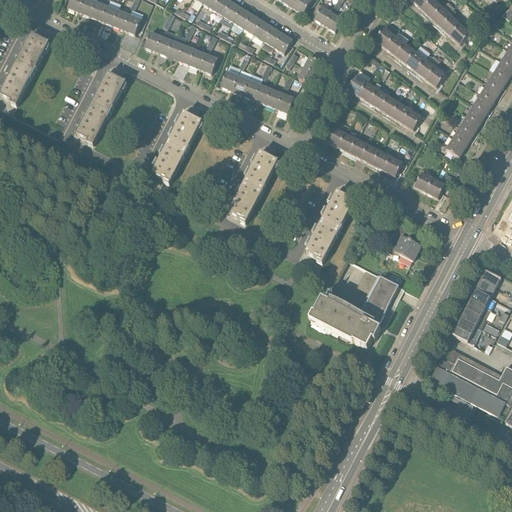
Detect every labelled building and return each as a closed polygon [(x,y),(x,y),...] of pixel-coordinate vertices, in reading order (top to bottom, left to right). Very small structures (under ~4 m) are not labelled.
[(71,0),(67,11),(79,16),(85,1),(83,0),(71,0)] [(135,0),(130,12),(132,14),(138,0),(135,0)] [(138,0),(132,14),(134,15),(141,1),(139,0),(138,0)] [(206,0),(203,7),(213,13),(221,0),(206,0)] [(221,0),(213,13),(223,19),(232,6),(222,0),(221,0)] [(285,0),(283,5),(293,12),(300,0),(285,0)] [(306,0),(300,0),(293,12),(303,18),(312,4),(306,0)] [(339,0),(332,12),(335,13),(342,0),(339,0)] [(342,0),(335,13),(337,15),(345,1),(342,0)] [(417,0),(413,5),(422,14),(433,2),(430,0),(417,0)] [(79,16),(90,20),(96,5),(85,1),(79,16)] [(422,14),(432,22),(443,11),(433,2),(422,14)] [(90,20),(101,25),(107,10),(96,5),(90,20)] [(223,19),(234,26),(242,12),(232,6),(223,19)] [(182,19),(184,15),(187,9),(184,8),(181,13),(177,11),(174,15),(182,19)] [(101,25),(113,29),(119,14),(107,10),(101,25)] [(315,22),(325,29),(333,17),(322,10),(315,22)] [(432,22),(441,31),(452,20),(443,11),(432,22)] [(234,26),(244,32),(252,18),(242,12),(234,26)] [(509,24),(511,20),(511,14),(509,12),(503,18),(509,24)] [(113,29),(124,34),(130,18),(119,14),(113,29)] [(182,19),(188,23),(191,18),(184,15),(182,19)] [(163,30),(166,31),(173,17),(171,16),(163,30)] [(166,31),(168,32),(175,19),(173,17),(166,31)] [(333,17),(325,29),(336,35),(343,23),(333,17)] [(130,18),(124,34),(135,38),(141,23),(130,18)] [(244,32),(254,38),(263,25),(252,18),(244,32)] [(441,31),(451,40),(462,29),(452,20),(441,31)] [(196,27),(203,30),(206,26),(198,22),(196,27)] [(254,38),(264,45),(273,31),(263,25),(254,38)] [(185,41),(187,43),(195,29),(192,28),(185,41)] [(192,38),(196,40),(200,32),(195,29),(187,43),(186,45),(188,47),(192,38)] [(451,40),(460,49),(471,37),(462,29),(451,40)] [(264,45),(275,51),(283,37),(273,31),(264,45)] [(375,44),(385,52),(395,39),(385,31),(375,44)] [(217,38),(224,41),(227,37),(219,33),(217,38)] [(144,51),(156,55),(162,40),(150,35),(144,51)] [(283,37),(275,51),(285,58),(293,44),(283,37)] [(34,77),(42,62),(49,47),(31,38),(16,68),(34,77)] [(206,52),(208,54),(216,40),(213,39),(206,52)] [(385,52),(396,60),(405,47),(395,39),(385,52)] [(156,55),(167,60),(173,44),(162,40),(156,55)] [(208,54),(211,55),(218,41),(216,40),(208,54)] [(167,60),(178,64),(184,49),(173,44),(167,60)] [(238,49),(246,53),(248,48),(241,45),(238,49)] [(396,60),(406,68),(415,55),(405,47),(396,60)] [(246,53),(252,56),(255,52),(248,48),(246,53)] [(178,64),(190,69),(196,53),(184,49),(178,64)] [(190,69),(201,73),(207,58),(196,53),(190,69)] [(406,68),(416,76),(426,63),(415,55),(406,68)] [(501,65),(511,72),(511,56),(508,55),(501,65)] [(240,70),(242,71),(249,57),(247,56),(240,70)] [(260,60),(267,64),(269,59),(262,56),(260,60)] [(290,62),(294,65),(298,58),(294,56),(290,62)] [(242,71),(244,72),(251,59),(249,57),(242,71)] [(207,58),(201,73),(212,78),(218,62),(207,58)] [(304,70),(317,77),(323,66),(310,59),(304,70)] [(285,69),(290,72),(294,65),(290,62),(285,69)] [(416,76),(426,84),(436,71),(426,63),(416,76)] [(494,76),(508,85),(511,77),(511,72),(501,65),(494,76)] [(261,81),(263,83),(270,69),(268,67),(261,81)] [(18,108),(26,93),(34,77),(16,68),(0,99),(18,108)] [(263,83),(265,84),(273,70),(270,69),(263,83)] [(298,81),(311,88),(317,77),(304,70),(298,81)] [(426,84),(437,91),(446,79),(436,71),(426,84)] [(221,90),(232,94),(238,79),(227,75),(221,90)] [(488,87),(501,96),(508,85),(494,76),(488,87)] [(110,117),(118,101),(126,86),(108,77),(92,107),(110,117)] [(282,92),(285,94),(292,80),(290,78),(282,92)] [(232,94),(243,99),(250,84),(238,79),(232,94)] [(285,94),(287,95),(294,81),(292,80),(285,94)] [(348,93),(359,100),(367,87),(356,80),(348,93)] [(243,99),(255,103),(261,88),(250,84),(243,99)] [(359,100),(370,107),(378,93),(367,87),(359,100)] [(481,98),(494,106),(501,96),(488,87),(481,98)] [(255,103),(266,108),(272,93),(261,88),(255,103)] [(266,108),(277,113),(284,97),(272,93),(266,108)] [(370,107),(381,114),(389,100),(378,93),(370,107)] [(284,97),(277,113),(289,117),(295,102),(284,97)] [(474,109),(487,117),(494,106),(481,98),(474,109)] [(381,114),(392,120),(400,107),(389,100),(381,114)] [(95,147),(103,132),(110,117),(92,107),(77,138),(95,147)] [(392,120),(403,127),(411,114),(400,107),(392,120)] [(467,120),(480,128),(487,117),(474,109),(467,120)] [(403,127),(414,134),(422,121),(411,114),(403,127)] [(187,156),(194,141),(202,126),(184,116),(169,147),(187,156)] [(460,131),(473,139),(480,128),(467,120),(460,131)] [(327,145),(338,151),(346,137),(334,131),(327,145)] [(453,142),(466,150),(473,139),(460,131),(453,142)] [(338,151),(350,157),(357,143),(346,137),(338,151)] [(466,150),(453,142),(446,153),(460,161),(466,150)] [(350,157),(361,163),(369,149),(357,143),(350,157)] [(171,187),(179,171),(187,156),(169,147),(153,177),(171,187)] [(361,163),(373,169),(380,155),(369,149),(361,163)] [(373,169),(384,175),(392,161),(380,155),(373,169)] [(263,195),(271,180),(279,165),(261,156),(245,186),(263,195)] [(392,161),(384,175),(396,180),(403,167),(392,161)] [(415,190),(427,196),(434,182),(422,176),(415,190)] [(434,182),(427,196),(438,202),(445,188),(434,182)] [(247,226),(255,211),(263,195),(245,186),(229,217),(247,226)] [(340,235),(347,220),(355,204),(337,195),(321,226),(340,235)] [(395,255),(413,264),(425,241),(391,223),(385,234),(393,238),(394,236),(401,239),(393,255),(395,255)] [(324,265),(332,250),(340,235),(321,226),(306,256),(324,265)] [(481,284),(496,291),(500,282),(501,283),(501,282),(486,274),(481,284)] [(379,328),(399,290),(381,280),(361,319),(367,321),(366,324),(321,301),(313,317),(314,317),(311,322),(353,344),(367,352),(372,342),(375,344),(381,332),(374,329),(376,326),(379,328)] [(476,293),(491,301),(496,291),(481,284),(476,293)] [(471,303),(486,310),(491,301),(476,293),(471,303)] [(466,312),(486,322),(491,313),(486,310),(471,303),(466,312)] [(461,322),(481,332),(486,322),(466,312),(461,322)] [(475,347),(478,341),(476,341),(481,332),(461,322),(457,331),(464,335),(461,340),(475,347)] [(498,337),(501,331),(487,325),(485,331),(498,337)] [(502,338),(499,345),(507,349),(511,343),(502,338)] [(467,403),(498,420),(506,406),(509,408),(511,403),(511,372),(507,369),(502,378),(483,368),(480,373),(459,362),(462,357),(453,352),(447,364),(441,362),(430,384),(461,400),(458,405),(464,408),(467,403)]
